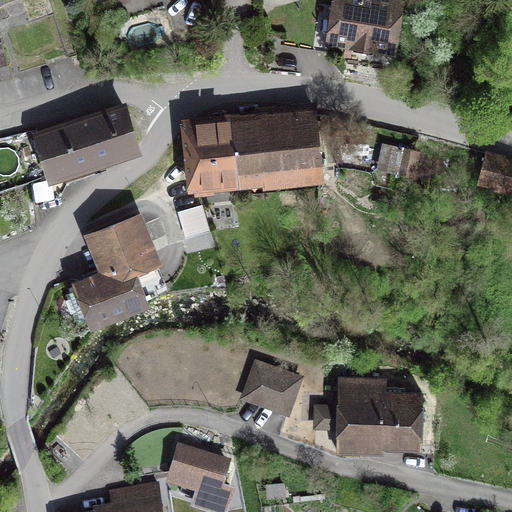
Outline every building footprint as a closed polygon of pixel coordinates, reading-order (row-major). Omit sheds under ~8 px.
[(312,45),(329,48),(330,40),(389,50),(397,4),(374,0),(373,0),(336,0),(335,8),(318,5),(312,45)] [(135,149),(122,108),(36,137),(48,178),(77,168),(80,178),(104,170),(101,161),(135,149)] [(314,114),(252,120),(223,123),(187,127),(195,193),(211,191),(210,181),(320,170),(314,114)] [(376,169),(412,176),(417,153),(381,146),(376,169)] [(511,189),(511,163),(487,156),(479,180),(511,189)] [(91,323),(143,302),(130,271),(153,262),(135,217),(91,234),(107,273),(76,285),(91,323)] [(284,374),(255,364),(243,397),(272,408),(284,374)] [(384,381),(339,380),(336,453),(339,453),(339,441),(382,442),(382,443),(415,444),(415,450),(419,450),(421,394),(417,394),(417,400),(403,400),(403,389),(384,389),(384,381)] [(217,485),(224,461),(178,447),(171,472),(217,485)] [(104,511),(159,511),(156,484),(114,491),(118,509),(104,511)] [(267,496),(282,495),(281,484),(266,485),(267,496)]
